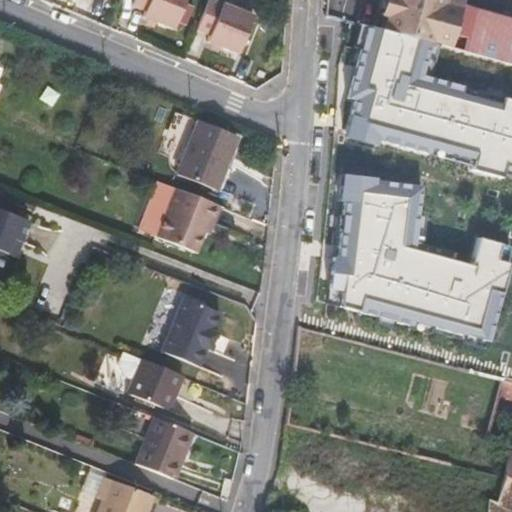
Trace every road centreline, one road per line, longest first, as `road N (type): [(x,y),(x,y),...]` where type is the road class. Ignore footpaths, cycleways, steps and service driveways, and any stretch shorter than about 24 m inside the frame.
road 1 (residential): [(243,511),(265,413),(302,126)]
road 2 (residential): [(302,126),(0,6)]
road 3 (unknown): [(246,501),(0,417)]
road 4 (residential): [(302,126),(311,0)]
